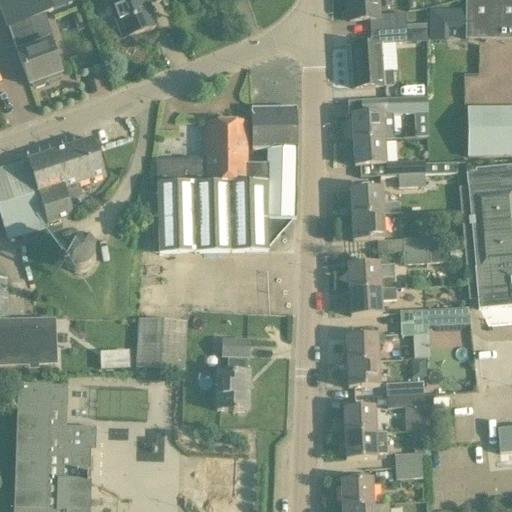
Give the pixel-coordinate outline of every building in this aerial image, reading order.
[(0,0),(0,6),(30,88),(34,87),(35,90),(38,91),(46,88),(47,85),(46,82),(61,77),(49,45),(54,44),(44,18),(73,7),(70,0),(0,0)] [(143,0),(105,0),(122,41),(155,29),(143,0)] [(378,0),(345,0),(347,21),(369,21),(369,32),(404,30),(404,14),(379,16),(378,0)] [(511,0),(464,0),(464,41),(479,42),(499,42),(511,41),(511,0)] [(350,49),(353,91),(382,90),(382,89),(393,88),(392,74),(382,75),(380,47),(406,46),(405,33),(370,35),(370,47),(350,49)] [(350,119),(351,143),(382,142),(393,142),(392,118),(416,117),(417,140),(428,139),(427,116),(428,116),(427,109),(427,100),(422,101),(422,100),(385,102),(385,103),(350,105),(350,119)] [(511,160),(511,110),(466,111),(466,161),(511,160)] [(246,166),(246,125),(205,125),(205,162),(156,163),(158,256),(266,254),(266,245),(286,223),(293,223),(295,111),(251,112),(251,125),(251,152),(266,151),(266,167),(246,166)] [(79,208),(76,201),(82,199),(78,186),(104,178),(92,142),(0,171),(0,222),(6,242),(47,229),(46,226),(72,218),(70,212),(79,208)] [(360,169),(383,169),(382,142),(351,143),(352,170),(360,169)] [(396,167),(384,167),(384,169),(385,180),(397,180),(423,179),(423,177),(456,177),(455,165),(396,167)] [(474,174),(464,175),(478,311),(511,308),(511,168),(474,172),(474,174)] [(361,181),(385,180),(384,169),(383,169),(360,169),(361,181)] [(424,190),(423,179),(397,180),(397,191),(424,190)] [(382,218),(398,217),(398,205),(381,206),(380,192),(349,193),(350,219),(382,218)] [(352,245),(383,243),(382,218),(350,219),(352,245)] [(402,242),(402,255),(429,254),(428,244),(428,241),(402,242)] [(84,275),(90,271),(93,266),(95,259),(93,253),(90,247),(84,243),(78,242),(71,243),(65,247),(62,253),(60,259),(62,266),(65,271),(71,275),(78,276),(84,275)] [(441,253),(429,254),(402,255),(403,269),(430,268),(430,267),(442,266),(441,253)] [(346,269),(348,294),(394,291),(394,280),(393,280),(392,268),(377,269),(377,267),(346,269)] [(0,281),(0,321),(8,321),(6,281),(0,281)] [(380,305),(395,304),(394,291),(348,294),(349,319),(380,317),(380,305)] [(401,314),(401,327),(426,326),(426,329),(468,327),(467,311),(401,314)] [(0,323),(0,369),(56,367),(54,321),(0,323)] [(184,373),(186,325),(138,322),(136,371),(184,373)] [(426,326),(401,327),(401,339),(427,338),(426,329),(426,326)] [(344,340),(345,365),(376,364),(375,338),(344,340)] [(220,358),(226,359),(226,374),(216,374),(214,411),(246,413),(247,375),(245,375),(246,359),(248,359),(249,343),(221,341),(220,358)] [(100,355),(101,372),(128,370),(128,354),(100,355)] [(376,364),(345,365),(346,390),(378,389),(376,364)] [(384,388),(385,400),(423,398),(422,386),(384,388)] [(88,511),(90,452),(94,452),(95,430),(65,429),(67,389),(17,387),(13,509),(13,511),(88,511)] [(385,412),(424,410),(423,398),(385,400),(385,412)] [(433,402),(433,412),(447,411),(447,401),(433,402)] [(342,412),(343,437),(374,436),(373,411),(342,412)] [(511,429),(497,431),(499,456),(511,454),(511,429)] [(344,463),(376,461),(375,458),(386,457),(385,435),(374,436),(343,437),(344,463)] [(393,458),(394,471),(420,470),(420,457),(393,458)] [(420,470),(394,471),(395,483),(421,482),(420,470)] [(339,483),(340,508),(371,507),(370,482),(339,483)]
